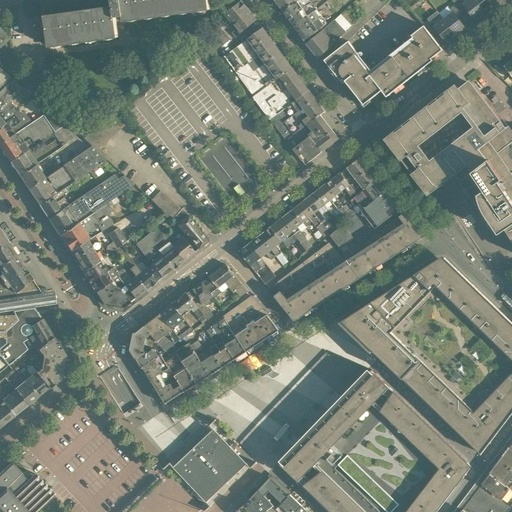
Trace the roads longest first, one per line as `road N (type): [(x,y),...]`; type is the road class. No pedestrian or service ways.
road 1 (residential): [(511,306),(364,137)]
road 2 (residential): [(364,137),(511,20)]
road 3 (unclassified): [(222,247),(364,137)]
road 4 (residential): [(86,314),(87,295),(0,164)]
road 5 (residential): [(364,137),(260,0)]
road 6 (unclassified): [(104,336),(222,247)]
road 7 (residential): [(0,203),(70,311),(86,314)]
